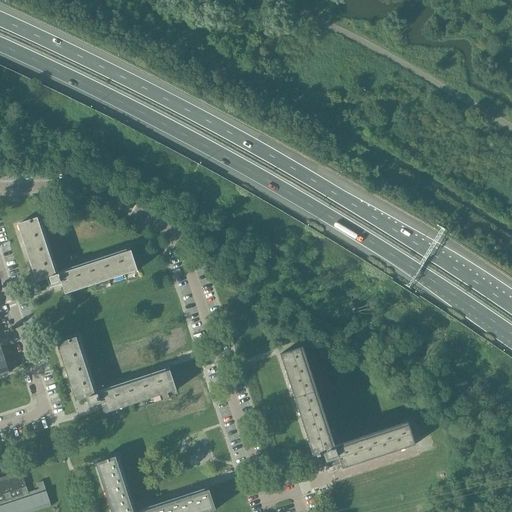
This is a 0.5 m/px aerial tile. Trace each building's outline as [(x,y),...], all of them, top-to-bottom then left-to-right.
[(18,224),(37,282),(47,279),(50,288),(62,284),(65,294),(137,271),(131,251),(56,275),(37,218),(18,224)] [(76,402),(86,398),(89,407),(101,403),(104,414),(177,390),(170,370),(95,395),(76,337),(57,344),(76,402)] [(334,466),(341,464),(342,468),(415,445),(408,425),(333,449),(300,348),(280,354),(313,456),(317,455),(317,457),(320,456),(320,454),(323,453),(326,462),(332,460),(334,466)] [(6,361),(0,362),(0,375),(9,373),(6,361)] [(208,511),(216,510),(209,490),(141,511),(133,511),(115,457),(96,463),(111,511),(208,511)] [(0,511),(31,511),(51,506),(45,488),(43,481),(37,483),(39,489),(28,493),(21,471),(21,472),(4,478),(4,477),(4,478),(0,479),(0,511)]
